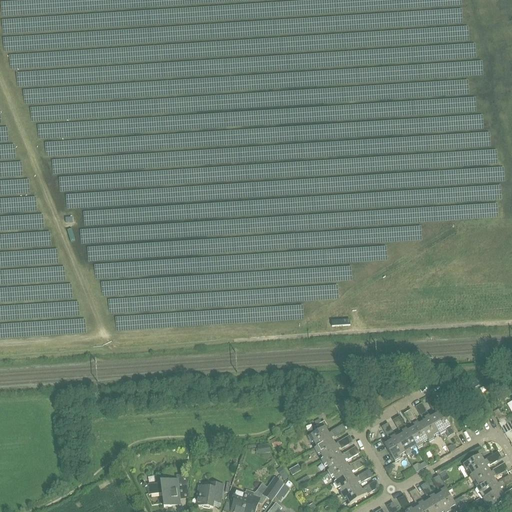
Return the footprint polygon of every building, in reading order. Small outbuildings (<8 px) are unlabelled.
[(436,415),(430,418),(441,436),(446,433),(448,437),(455,434),(444,416),(450,413),(444,403),(432,409),(436,415)] [(424,422),(419,425),(429,443),(441,436),(430,418),(422,404),(416,407),(424,422)] [(496,417),(499,423),(505,420),(508,418),(504,412),(501,414),(499,409),(493,413),(495,417),(496,417)] [(419,425),(410,410),(404,414),(413,428),(408,431),(418,449),(429,443),(419,425)] [(502,428),(506,434),(511,431),(511,430),(511,424),(510,422),(507,424),(505,420),(499,423),(499,424),(501,428),(502,428)] [(314,428),(317,433),(328,426),(325,421),(322,423),(316,426),(314,428)] [(384,443),(395,462),(395,463),(407,456),(396,438),(397,438),(388,423),(382,427),(387,436),(389,440),(384,443)] [(308,438),(315,450),(338,436),(334,430),(331,432),(328,426),(317,433),(308,438)] [(405,426),(398,429),(402,435),(397,438),(396,438),(407,456),(418,449),(408,431),(405,426)] [(332,440),(338,436),(315,450),(321,461),(345,447),(341,441),(335,445),(332,440)] [(282,445),(278,439),(278,437),(270,441),(271,443),(274,449),(282,445)] [(269,445),(257,447),(259,455),(270,454),(269,445)] [(339,451),(345,448),(345,447),(321,461),(328,472),(351,459),(348,452),(342,456),(339,451)] [(493,464),(489,457),(486,459),(483,454),(463,466),(470,477),(487,467),(493,464)] [(346,462),(351,459),(328,472),(335,484),(358,470),(354,464),(348,467),(346,462)] [(385,469),(389,476),(392,473),(393,468),(391,465),(385,469)] [(494,478),(500,475),(496,469),(490,472),(487,467),(470,477),(483,500),(500,490),(506,486),(502,480),(497,483),(494,478)] [(352,474),(358,470),(335,484),(341,495),(365,482),(361,475),(355,479),(352,474)] [(177,480),(143,484),(149,496),(150,495),(162,494),(164,508),(181,506),(179,490),(189,489),(189,474),(176,476),(177,480)] [(235,502),(232,511),(231,511),(255,511),(259,504),(262,505),(267,498),(272,502),(284,486),(275,479),(268,489),(262,485),(258,491),(255,494),(247,491),(246,494),(236,491),(233,501),(235,502)] [(359,485),(365,482),(341,495),(348,507),(371,493),(367,486),(362,490),(359,485)] [(196,506),(213,508),(214,499),(221,500),(223,486),(210,484),(209,488),(199,487),(196,506)] [(443,485),(437,489),(440,495),(435,498),(443,511),(451,511),(457,509),(443,485)] [(284,486),(276,498),(278,500),(279,501),(288,489),(284,486)] [(503,495),(500,490),(483,500),(490,511),(496,508),(498,510),(502,508),(503,510),(511,505),(511,496),(509,491),(503,495)] [(432,492),(426,496),(429,502),(424,504),(428,511),(443,511),(435,498),(432,492)] [(453,502),(459,511),(461,511),(469,508),(465,502),(468,500),(465,495),(453,502)] [(421,499),(414,502),(418,508),(413,511),(428,511),(424,504),(421,499)] [(413,511),(407,502),(401,505),(404,511),(413,511)]
